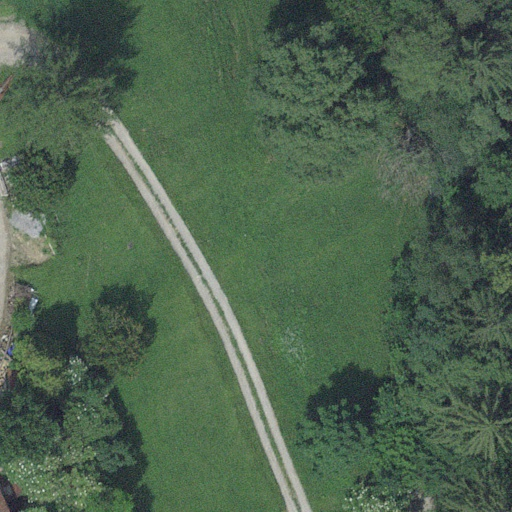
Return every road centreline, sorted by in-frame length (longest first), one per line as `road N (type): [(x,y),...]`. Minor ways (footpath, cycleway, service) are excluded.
road 1 (track): [(301,511),(229,331),(160,206),(61,71),(30,55),(0,59)]
road 2 (track): [(511,88),(441,269),(422,511)]
